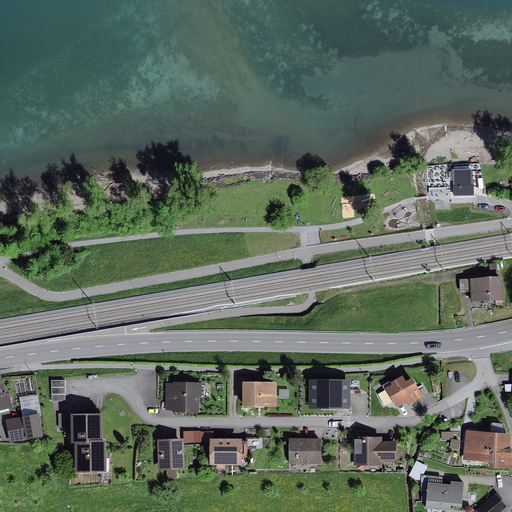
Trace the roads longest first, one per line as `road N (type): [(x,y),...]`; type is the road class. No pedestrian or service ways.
road 1 (primary): [(476,337),(164,342),(0,358)]
road 2 (residential): [(484,374),(412,422),(147,418),(119,389),(76,389)]
